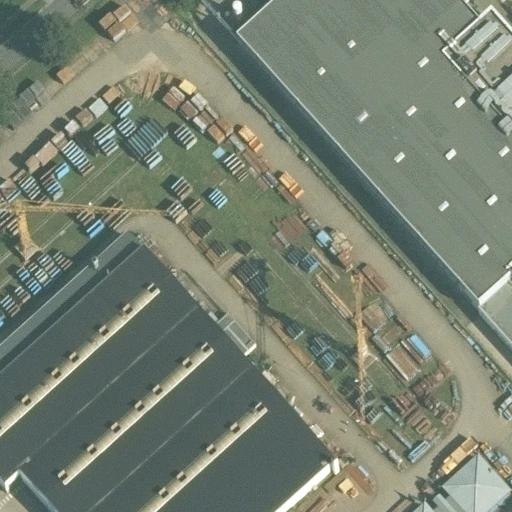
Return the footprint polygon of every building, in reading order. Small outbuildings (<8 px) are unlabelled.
[(511,43),(492,22),(480,33),(450,0),(292,0),(238,49),(480,316),(511,287),(511,43)] [(213,332),(163,277),(170,271),(153,251),(146,258),(129,240),(0,356),(0,488),(7,496),(22,483),(47,511),(288,511),(336,469),(240,363),(213,332)] [(511,287),(480,316),(479,317),(511,353),(511,287)] [(256,349),(228,318),(213,332),(240,363),(256,349)] [(492,511),(511,496),(478,460),(443,492),(451,501),(439,511),(428,511),(425,508),(421,511),(492,511)]
